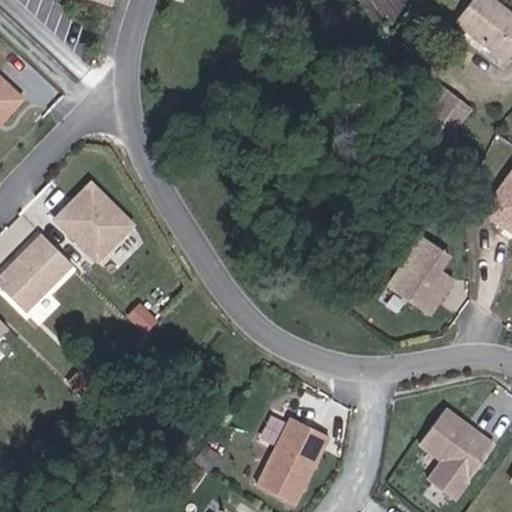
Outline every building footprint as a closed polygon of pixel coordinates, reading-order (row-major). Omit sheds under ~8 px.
[(508,62),(511,57),(511,14),(493,0),(472,0),(456,21),(508,62)] [(0,126),(25,100),(0,76),(0,126)] [(388,141),(397,148),(423,114),(413,107),(388,141)] [(397,148),(423,167),(449,133),(423,114),(397,148)] [(511,229),(511,177),(487,211),(511,229)] [(134,228),(92,186),(56,222),(98,264),(134,228)] [(72,266),(42,236),(0,277),(0,288),(25,314),(72,266)] [(450,260),(423,241),(389,289),(434,318),(455,284),(441,275),(450,260)] [(472,429),(447,410),(421,444),(444,461),(429,481),(455,500),(496,447),(482,437),(480,440),(470,432),(472,429)] [(296,498),(332,430),(294,411),(259,478),(296,498)] [(211,463),(222,447),(210,438),(198,455),(211,463)]
